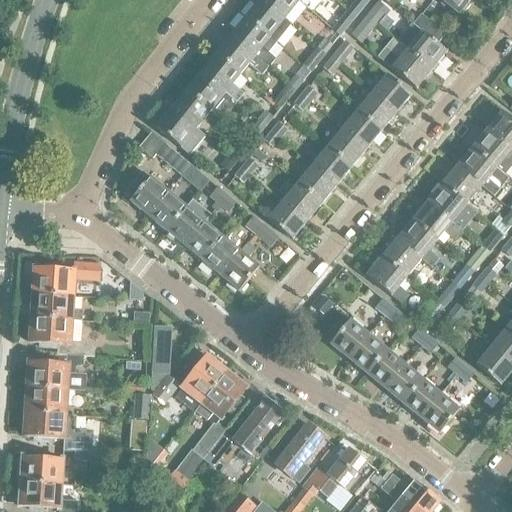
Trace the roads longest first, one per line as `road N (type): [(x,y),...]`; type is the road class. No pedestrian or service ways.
road 1 (residential): [(242,346),(511,23)]
road 2 (residential): [(484,506),(382,428),(242,346)]
road 3 (residential): [(77,216),(124,108),(208,0)]
road 4 (residential): [(242,346),(77,216)]
road 5 (tertiary): [(0,189),(9,123),(47,0)]
